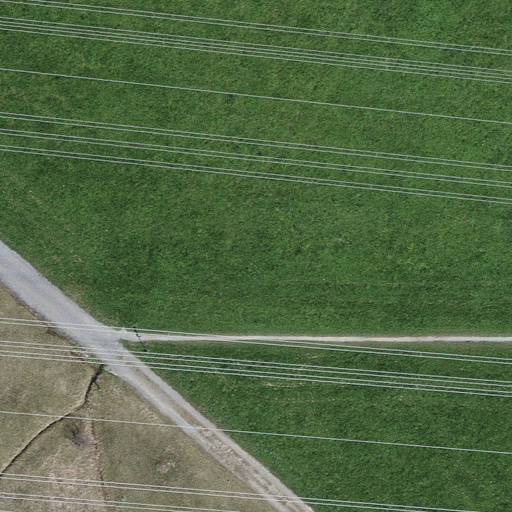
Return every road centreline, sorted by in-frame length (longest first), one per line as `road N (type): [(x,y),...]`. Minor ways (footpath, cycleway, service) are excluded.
road 1 (track): [(311,511),(108,327)]
road 2 (track): [(108,327),(0,242)]
